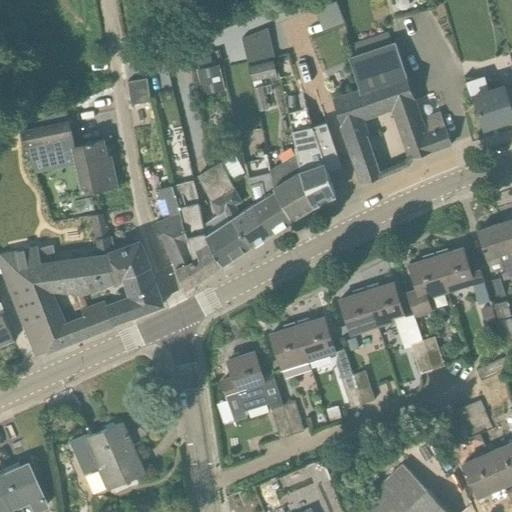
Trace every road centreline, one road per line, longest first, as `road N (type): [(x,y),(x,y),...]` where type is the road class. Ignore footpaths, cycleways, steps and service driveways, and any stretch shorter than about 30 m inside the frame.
road 1 (tertiary): [(179,316),(448,182),(511,160)]
road 2 (unclassified): [(179,316),(139,204),(106,0)]
road 3 (residential): [(211,511),(179,316)]
road 4 (tertiary): [(0,398),(179,316)]
